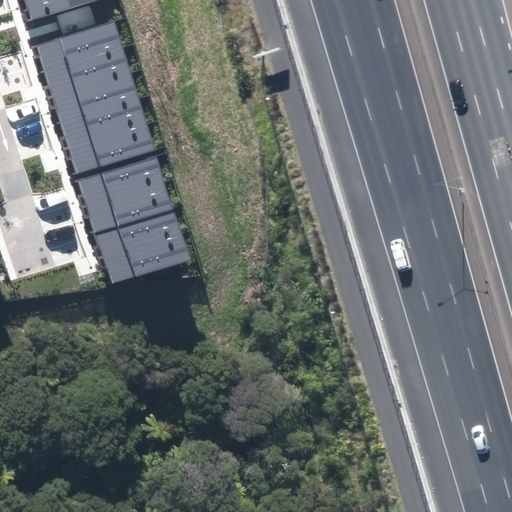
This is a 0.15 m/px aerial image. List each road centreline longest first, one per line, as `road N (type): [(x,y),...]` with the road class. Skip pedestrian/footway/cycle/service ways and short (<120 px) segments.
road 1 (motorway): [(511,509),(368,0)]
road 2 (motorway): [(453,0),(511,209)]
road 3 (residential): [(0,147),(37,266)]
